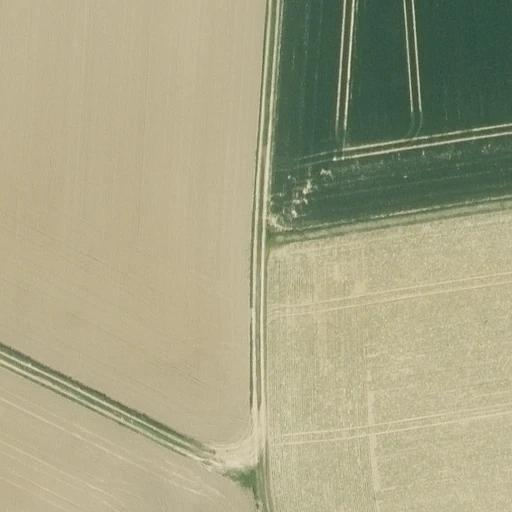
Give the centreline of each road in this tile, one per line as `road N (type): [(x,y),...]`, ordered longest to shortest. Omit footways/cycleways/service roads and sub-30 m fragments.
road 1 (track): [(276,0),(257,355),(266,511)]
road 2 (track): [(261,483),(0,352)]
road 3 (track): [(261,234),(511,198)]
